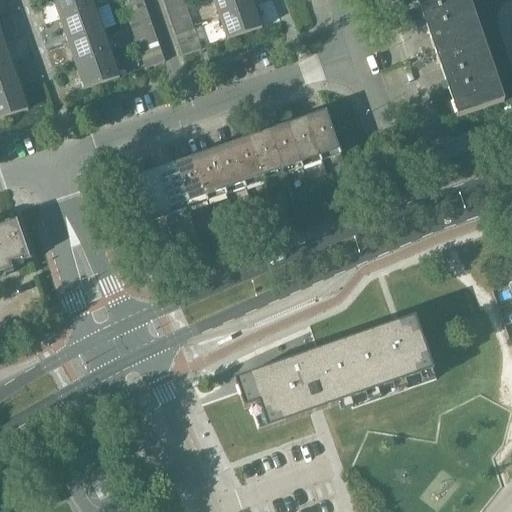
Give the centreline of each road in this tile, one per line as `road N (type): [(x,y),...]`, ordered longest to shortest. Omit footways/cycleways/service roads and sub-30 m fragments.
road 1 (tertiary): [(511,175),(257,269),(111,335)]
road 2 (tertiary): [(124,361),(511,199)]
road 3 (residential): [(45,163),(357,54)]
road 4 (residential): [(111,335),(45,163)]
road 5 (residential): [(213,511),(124,361)]
road 6 (tertiary): [(0,434),(124,361)]
road 7 (tertiary): [(111,335),(0,396)]
